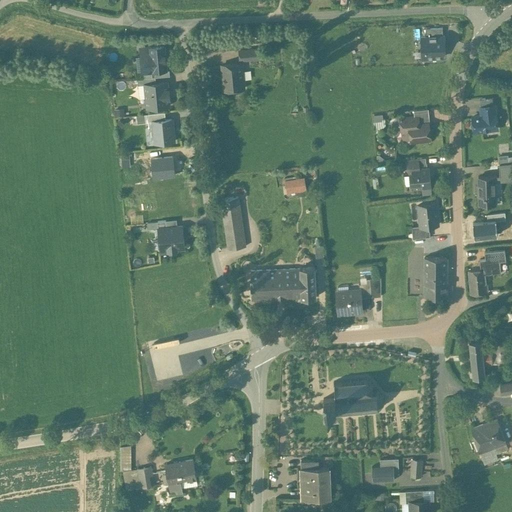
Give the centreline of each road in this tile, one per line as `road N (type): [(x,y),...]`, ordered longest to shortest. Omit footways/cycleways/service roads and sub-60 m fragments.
road 1 (residential): [(186,26),(208,220),(225,291),(259,357)]
road 2 (tertiary): [(492,19),(469,56),(455,110),(458,294),(430,331)]
road 3 (residential): [(492,19),(460,10),(186,26)]
road 4 (tertiary): [(0,445),(157,412),(259,357)]
road 5 (tertiary): [(430,331),(296,341),(259,357)]
road 6 (tertiary): [(259,357),(257,511)]
road 7 (residential): [(441,370),(451,511)]
